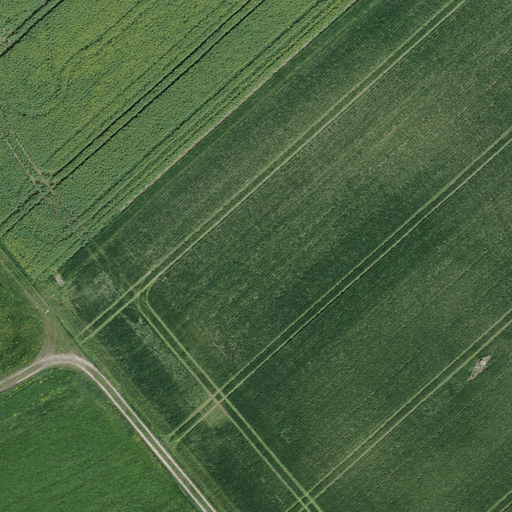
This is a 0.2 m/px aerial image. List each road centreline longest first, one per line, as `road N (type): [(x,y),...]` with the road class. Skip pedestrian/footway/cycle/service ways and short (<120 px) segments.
road 1 (track): [(0,390),(73,355),(205,511)]
road 2 (track): [(73,355),(0,255)]
